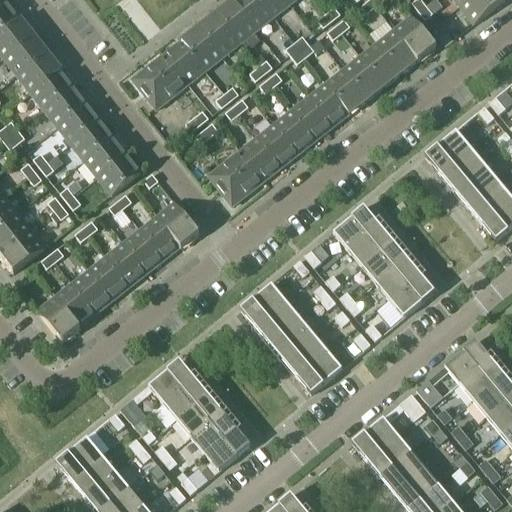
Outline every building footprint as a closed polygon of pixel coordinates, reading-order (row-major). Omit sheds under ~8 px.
[(272,21),(255,0),(237,0),(232,5),(255,35),(272,21)] [(289,8),(282,0),(255,0),(272,21),(289,8)] [(299,0),(282,0),(289,8),(299,0)] [(383,5),(378,0),(373,0),(368,4),(374,12),(383,5)] [(473,0),(450,0),(459,11),(473,0)] [(473,28),(504,4),(501,0),(473,0),(459,11),(473,28)] [(425,10),(418,2),(411,8),(417,16),(425,10)] [(374,12),(368,4),(360,11),(366,18),(374,12)] [(255,35),(232,5),(215,18),(238,48),(255,35)] [(6,6),(0,10),(0,38),(19,23),(6,6)] [(417,16),(424,25),(432,19),(425,10),(417,16)] [(339,19),(333,11),(324,18),(330,26),(339,19)] [(238,48),(215,18),(198,31),(221,61),(238,48)] [(330,26),(324,18),(316,24),(322,32),(330,26)] [(435,52),(411,21),(393,35),(417,66),(435,52)] [(33,40),(19,23),(0,38),(0,59),(3,63),(33,40)] [(348,31),(342,24),(334,30),(340,38),(348,31)] [(340,38),(334,30),(325,37),(331,44),(340,38)] [(221,61),(198,31),(181,45),(204,75),(221,61)] [(417,66),(393,35),(376,48),(399,78),(416,65),(417,66)] [(445,51),(452,45),(446,37),(438,42),(445,51)] [(46,57),(33,40),(3,63),(16,80),(46,57)] [(307,48),(301,41),(293,48),(298,55),(307,48)] [(204,75),(181,45),(164,58),(176,73),(187,88),(204,75)] [(298,55),(293,48),(284,54),(290,61),(298,55)] [(304,62),(312,55),(307,48),(298,55),(304,62)] [(399,78),(376,48),(359,61),(382,91),(399,78)] [(304,62),(298,55),(290,61),(295,68),(304,62)] [(59,74),(46,57),(16,80),(30,97),(59,74)] [(176,73),(164,58),(131,84),(143,99),(176,73)] [(382,91),(359,61),(342,75),(365,105),(382,91)] [(271,73),(265,65),(257,72),(263,79),(271,73)] [(263,79),(257,72),(249,79),(254,86),(263,79)] [(187,88),(176,73),(143,99),(155,114),(187,88)] [(73,91),(59,74),(30,97),(43,114),(73,91)] [(365,105),(342,75),(325,88),(348,118),(365,105)] [(281,85),(275,77),(267,84),(273,92),(281,85)] [(273,92),(267,84),(258,91),(264,98),(273,92)] [(348,118),(325,88),(308,101),(331,131),(348,118)] [(86,108),(73,91),(43,114),(56,131),(86,108)] [(238,100),(232,92),(223,99),(229,106),(238,100)] [(229,106),(223,99),(215,105),(221,113),(229,106)] [(331,131),(308,101),(291,115),(314,145),(331,131)] [(498,119),(505,113),(495,102),(488,108),(498,119)] [(247,112),(241,104),(233,111),(239,118),(247,112)] [(100,125),(86,108),(56,131),(70,148),(100,125)] [(239,118),(233,111),(224,118),(230,125),(239,118)] [(493,123),(484,111),(477,117),(487,129),(493,123)] [(314,145),(291,115),(274,128),(297,158),(314,145)] [(199,130),(207,123),(201,116),(193,122),(199,130)] [(199,130),(193,122),(185,129),(191,137),(199,130)] [(113,142),(100,125),(70,148),(83,165),(113,142)] [(10,141),(17,135),(10,126),(3,132),(10,141)] [(209,142),(217,136),(211,128),(203,135),(209,142)] [(297,158),(274,128),(257,141),(280,171),(297,158)] [(0,143),(2,146),(10,141),(3,132),(0,134),(0,143)] [(10,141),(16,149),(24,143),(17,135),(10,141)] [(209,142),(203,135),(194,141),(200,149),(209,142)] [(470,152),(455,135),(425,161),(439,178),(470,152)] [(511,145),(505,136),(497,143),(504,152),(511,145)] [(9,155),(16,149),(10,141),(2,146),(9,155)] [(280,171),(257,141),(240,155),(252,170),(264,185),(280,171)] [(126,159),(113,142),(83,165),(97,182),(126,159)] [(484,169),(470,152),(439,178),(453,195),(484,169)] [(252,170),(240,155),(208,180),(219,195),(252,170)] [(46,167),(40,159),(32,164),(39,173),(46,167)] [(140,176),(126,159),(97,182),(111,200),(140,176)] [(53,175),(46,167),(39,173),(46,181),(53,175)] [(34,177),(27,168),(20,174),(27,182),(34,177)] [(497,186),(484,169),(453,195),(467,211),(497,186)] [(264,185),(252,170),(219,195),(231,210),(264,185)] [(41,185),(34,177),(27,182),(33,191),(41,185)] [(157,186),(151,179),(143,185),(149,193),(157,186)] [(511,202),(497,186),(467,211),(481,228),(511,202)] [(73,201),(66,192),(59,198),(66,207),(73,201)] [(131,207),(125,199),(116,206),(122,214),(131,207)] [(0,230),(17,218),(3,201),(0,203),(0,230)] [(80,209),(73,201),(66,207),(72,215),(80,209)] [(61,210),(54,202),(47,208),(53,216),(61,210)] [(511,231),(511,203),(511,202),(481,228),(495,245),(511,231)] [(122,214),(116,206),(108,213),(114,220),(122,214)] [(199,239),(174,207),(156,221),(181,253),(199,239)] [(68,219),(61,210),(53,216),(60,225),(68,219)] [(378,229),(363,212),(332,237),(347,255),(378,229)] [(0,258),(30,235),(17,218),(0,230),(0,258)] [(181,253),(156,221),(139,235),(162,265),(179,251),(180,253),(181,253)] [(97,234),(91,226),(82,233),(88,240),(97,234)] [(391,246),(378,229),(347,255),(361,271),(391,246)] [(88,240),(82,233),(74,239),(80,247),(88,240)] [(44,253),(30,235),(0,258),(0,261),(12,277),(44,253)] [(162,265),(139,235),(122,248),(145,278),(162,265)] [(405,262),(391,246),(361,271),(374,288),(405,262)] [(145,278),(122,248),(105,261),(128,291),(145,278)] [(63,260),(57,253),(48,260),(54,267),(63,260)] [(314,273),(320,267),(311,255),(304,261),(314,273)] [(54,267),(48,260),(40,266),(46,274),(54,267)] [(128,291),(105,261),(88,275),(111,305),(128,291)] [(419,279),(405,262),(374,288),(388,304),(419,279)] [(309,276),(299,265),(293,271),(302,282),(309,276)] [(111,305),(88,275),(71,288),(95,318),(111,305)] [(403,322),(433,296),(419,279),(388,304),(403,322)] [(332,295),(340,289),(332,280),(325,286),(332,295)] [(14,287),(19,294),(28,288),(22,281),(14,287)] [(95,318),(71,288),(54,301),(79,333),(78,331),(95,318)] [(285,306),(271,289),(240,314),(255,331),(285,306)] [(328,299),(320,290),(312,296),(320,305),(328,299)] [(354,305),(346,296),(339,303),(346,312),(354,305)] [(335,308),(328,299),(320,305),(327,314),(335,308)] [(79,333),(54,301),(36,315),(61,347),(79,333)] [(354,321),(361,314),(354,305),(346,312),(354,321)] [(299,323),(285,306),(255,331),(268,348),(299,323)] [(349,325),(341,315),(334,322),(341,331),(349,325)] [(313,339),(299,323),(268,348),(282,365),(313,339)] [(381,340),(372,328),(365,334),(374,346),(381,340)] [(370,349),(360,338),(353,344),(363,355),(370,349)] [(327,356),(313,339),(282,365),(296,381),(327,356)] [(489,363),(474,346),(415,395),(424,407),(425,406),(430,412),(442,402),(431,390),(447,376),(458,389),(489,363)] [(341,373),(327,356),(296,381),(310,399),(341,373)] [(503,380),(489,363),(458,389),(472,406),(503,380)] [(194,383),(179,365),(119,415),(129,426),(134,432),(146,422),(136,409),(152,396),(163,409),(194,383)] [(511,400),(511,391),(503,380),(472,406),(486,422),(511,400)] [(207,399),(194,383),(163,409),(176,425),(207,399)] [(220,416),(207,399),(176,425),(190,441),(220,416)] [(402,414),(413,427),(425,417),(420,411),(420,410),(410,399),(351,448),(366,465),(397,440),(386,427),(402,414)] [(511,428),(511,400),(486,422),(499,439),(511,428)] [(444,413),(436,420),(443,429),(451,423),(444,413)] [(234,432),(220,416),(190,441),(203,457),(234,432)] [(124,430),(115,418),(108,424),(118,436),(124,430)] [(439,433),(432,424),(424,430),(432,439),(439,433)] [(511,428),(499,439),(511,453),(511,428)] [(465,439),(457,430),(450,436),(457,446),(465,439)] [(249,450),(234,432),(203,457),(218,476),(249,450)] [(148,449),(156,442),(148,433),(140,440),(148,449)] [(439,448),(447,442),(439,433),(432,439),(439,448)] [(457,446),(465,455),(472,448),(465,439),(457,446)] [(410,457),(397,440),(366,465),(380,482),(410,457)] [(101,459),(87,442),(56,468),(70,485),(101,459)] [(143,452),(136,443),(128,450),(135,459),(143,452)] [(169,459),(162,450),(154,456),(162,465),(169,459)] [(151,461),(143,452),(135,459),(143,468),(151,461)] [(424,473),(410,457),(380,482),(393,499),(424,473)] [(467,466),(459,457),(452,463),(459,472),(467,466)] [(115,476),(101,459),(70,485),(84,502),(115,476)] [(169,474),(177,468),(169,459),(162,465),(169,474)] [(493,473),(485,463),(477,470),(485,479),(493,473)] [(467,481),(474,475),(467,466),(459,472),(467,481)] [(165,478),(157,469),(149,475),(157,485),(165,478)] [(411,511),(438,490),(424,473),(393,499),(404,511),(411,511)] [(485,479),(492,488),(500,482),(493,473),(485,479)] [(105,511),(129,493),(115,476),(84,502),(92,511),(105,511)] [(187,482),(181,476),(175,481),(181,487),(180,488),(190,499),(197,494),(187,482)] [(444,511),(452,506),(438,490),(411,511),(444,511)] [(494,499),(487,490),(479,496),(487,505),(494,499)] [(176,492),(169,497),(179,509),(185,503),(176,492)] [(139,511),(142,509),(129,493),(105,511),(139,511)] [(274,511),(300,511),(290,499),(274,511)] [(492,511),(497,511),(502,508),(494,499),(487,505),(492,511)]
